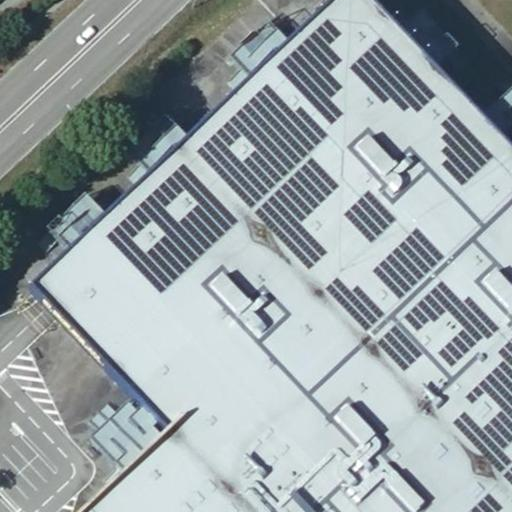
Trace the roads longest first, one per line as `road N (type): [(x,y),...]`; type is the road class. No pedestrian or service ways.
road 1 (secondary): [(0,146),(156,0)]
road 2 (secondary): [(111,0),(0,104)]
